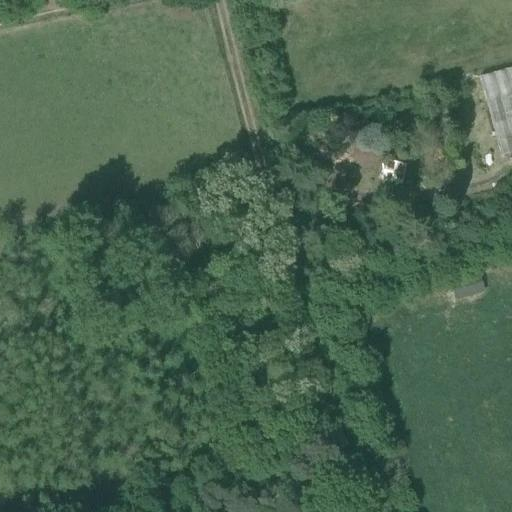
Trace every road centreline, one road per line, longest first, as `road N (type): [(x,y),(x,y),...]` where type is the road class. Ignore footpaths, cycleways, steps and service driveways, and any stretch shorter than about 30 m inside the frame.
road 1 (track): [(353,511),(211,5)]
road 2 (track): [(211,5),(0,42)]
